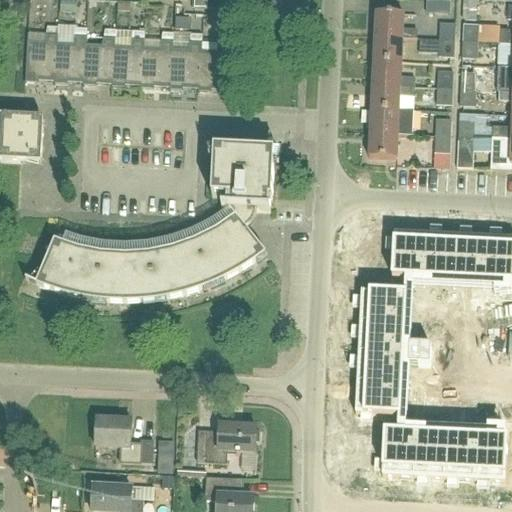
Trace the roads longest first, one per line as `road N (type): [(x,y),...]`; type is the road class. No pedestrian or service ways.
road 1 (unclassified): [(14,378),(314,390)]
road 2 (residential): [(191,122),(91,118),(88,184),(186,188)]
road 3 (unclassified): [(314,390),(323,197)]
road 4 (residential): [(511,206),(323,197)]
road 5 (residential): [(327,128),(191,122)]
road 6 (residential): [(12,511),(14,378)]
road 7 (unclassified): [(327,128),(332,0)]
road 8 (unclassified): [(312,511),(314,390)]
